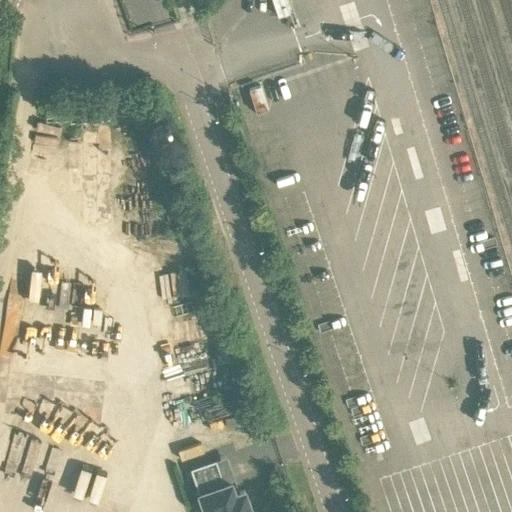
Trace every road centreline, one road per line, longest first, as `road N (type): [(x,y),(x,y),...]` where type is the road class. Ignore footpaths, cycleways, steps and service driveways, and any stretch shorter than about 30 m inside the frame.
road 1 (unclassified): [(336,511),(180,59)]
road 2 (unclassified): [(180,59),(100,47),(14,0)]
